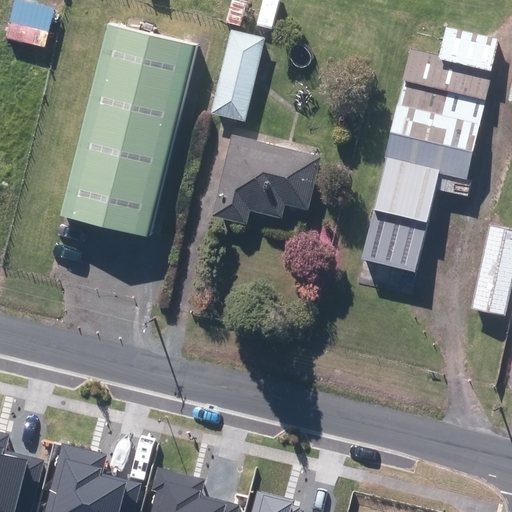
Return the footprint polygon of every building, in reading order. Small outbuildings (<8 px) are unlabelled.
[(51,0),(4,0),(2,10),(48,20),(51,0)] [(237,0),(232,23),(246,27),(253,4),(240,0),(237,0)] [(0,31),(0,47),(49,61),(57,27),(8,15),(3,32),(0,31)] [(71,217),(157,238),(204,47),(118,25),(71,217)] [(372,260),(425,272),(446,174),(475,181),(506,40),(455,29),(449,58),(417,51),(372,260)] [(218,114),(251,123),(271,40),(237,32),(218,114)] [(220,217),(255,225),(258,211),(290,219),(293,204),(315,209),(328,158),(240,137),(220,217)] [(478,310),(511,317),(511,229),(496,226),(478,310)] [(362,277),(397,285),(400,270),(365,263),(362,277)] [(9,444),(13,427),(0,424),(0,511),(33,511),(48,454),(27,449),(9,444)] [(136,511),(146,476),(125,471),(106,466),(111,448),(67,437),(48,511),(136,511)] [(239,511),(243,498),(222,493),(203,488),(207,473),(162,462),(149,511),(239,511)] [(301,511),(305,500),(296,498),(298,492),(261,483),(253,511),(301,511)]
